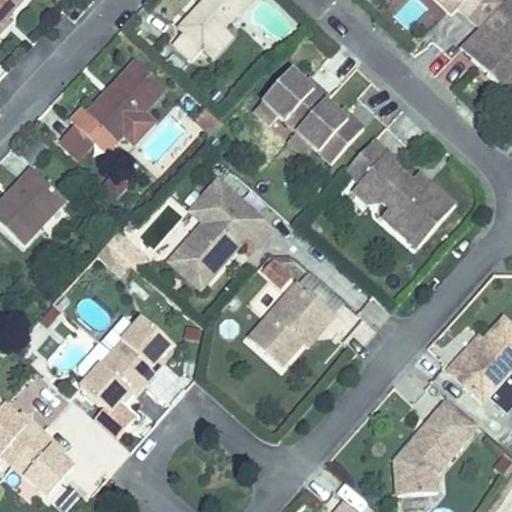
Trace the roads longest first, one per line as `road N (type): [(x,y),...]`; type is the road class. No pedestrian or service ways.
road 1 (residential): [(511,223),(307,457)]
road 2 (residential): [(511,183),(317,0)]
road 3 (residential): [(0,135),(128,0)]
road 4 (residential): [(174,425),(216,424),(258,455),(307,457)]
